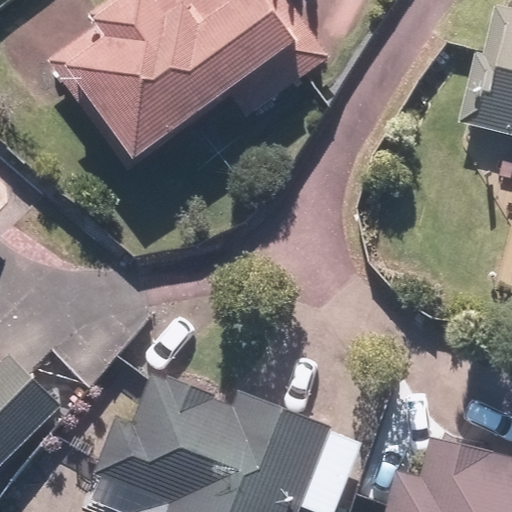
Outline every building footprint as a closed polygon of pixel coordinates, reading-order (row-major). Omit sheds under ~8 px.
[(133,169),(302,40),(271,0),(111,0),(97,11),(107,24),(54,64),(133,169)] [(511,39),(491,126),(511,131),(511,39)] [(0,468),(67,410),(18,353),(2,367),(0,364),(0,218),(0,219),(0,218),(0,468)] [(331,425),(242,391),(236,407),(217,400),(220,393),(155,368),(133,425),(124,421),(94,501),(122,511),(298,511),(301,504),(325,511),(340,511),(363,449),(327,437),(331,425)] [(511,511),(511,456),(434,439),(427,471),(401,465),(390,511),(511,511)]
